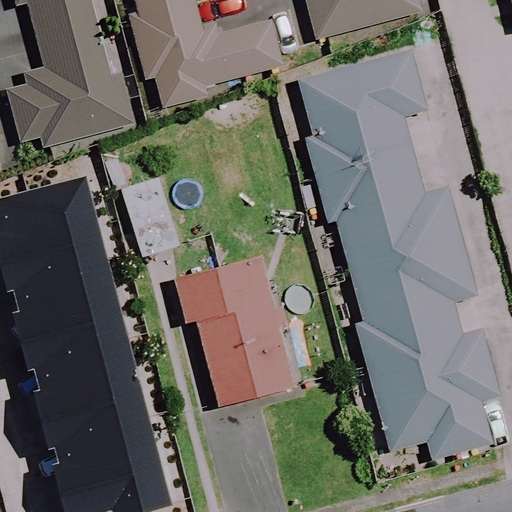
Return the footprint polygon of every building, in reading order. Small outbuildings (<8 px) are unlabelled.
[(24,86),(7,90),(21,143),(37,138),(39,148),(131,124),(98,0),(0,0),(0,1),(4,0),(25,0),(43,67),(21,73),(24,86)] [(282,67),(272,25),(223,38),(219,22),(202,26),(195,0),(133,0),(137,14),(129,16),(147,83),(156,80),(164,110),(206,99),(203,88),(282,67)] [(305,0),(316,42),(428,14),(424,0),(305,0)] [(428,111),(413,54),(299,84),(313,140),(307,141),(330,230),(336,228),(362,327),(357,329),(390,454),(423,446),(428,463),(493,446),(481,401),(501,395),(484,330),(460,337),(451,303),(478,296),(450,191),(424,198),(403,117),(428,111)] [(178,249),(159,179),(118,190),(138,261),(178,249)] [(298,389),(266,263),(176,286),(187,326),(196,324),(218,410),(298,389)] [(165,467),(132,350),(85,363),(92,390),(11,413),(37,504),(165,467)]
